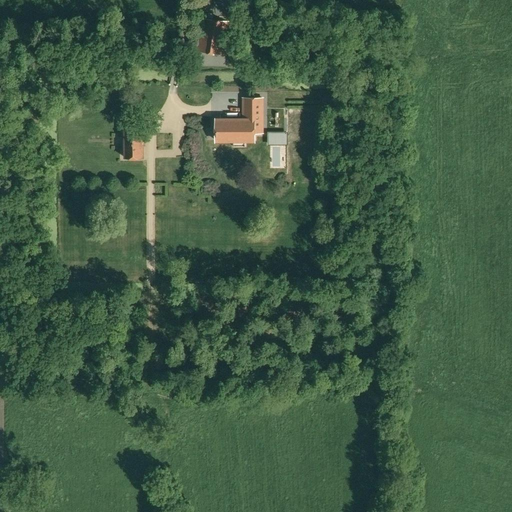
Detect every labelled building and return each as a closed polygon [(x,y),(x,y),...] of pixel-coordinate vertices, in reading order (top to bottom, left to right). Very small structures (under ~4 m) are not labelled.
[(229,22),(204,18),(199,50),(224,54),(229,22)] [(263,105),(246,105),(246,119),(256,119),(256,122),(263,122),(263,105)] [(246,119),(217,118),(217,139),(256,139),(256,122),(256,119),(246,119)] [(144,126),(126,126),(127,157),(144,157),(144,126)] [(283,135),(269,135),(269,169),(283,169),(283,135)]
